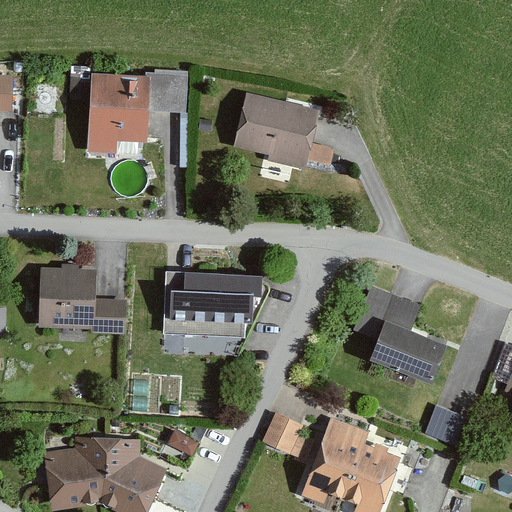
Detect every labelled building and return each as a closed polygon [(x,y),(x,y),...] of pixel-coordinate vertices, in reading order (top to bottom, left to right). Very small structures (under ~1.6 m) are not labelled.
[(84,76),(85,41),(68,40),(67,76),(84,76)] [(145,81),(86,78),(81,159),(115,159),(116,143),(144,143),(145,81)] [(0,117),(9,119),(9,81),(0,80),(0,117)] [(229,146),(296,169),(315,119),(242,97),(229,146)] [(96,273),(41,269),(36,327),(125,335),(128,297),(94,294),(96,273)] [(248,329),(252,279),(168,270),(161,321),(248,329)] [(364,356),(423,380),(437,345),(407,331),(417,305),(366,289),(352,330),(369,337),(364,356)] [(511,359),(499,392),(511,398),(511,399),(507,417),(511,419),(511,359)] [(437,401),(429,429),(452,436),(460,408),(437,401)] [(298,424),(271,414),(259,450),(303,465),(292,499),(335,511),(374,511),(391,456),(361,445),(365,433),(320,417),(311,445),(292,441),(298,424)] [(102,503),(115,511),(141,511),(158,472),(134,460),(136,440),(70,440),(70,453),(39,453),(45,509),(102,503)]
